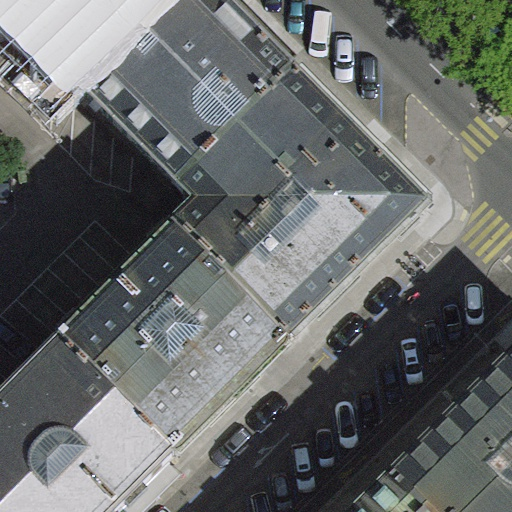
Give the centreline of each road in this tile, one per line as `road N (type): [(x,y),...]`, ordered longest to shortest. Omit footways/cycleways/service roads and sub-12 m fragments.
road 1 (residential): [(511,228),(484,242),(216,511)]
road 2 (tertiary): [(375,0),(511,134)]
